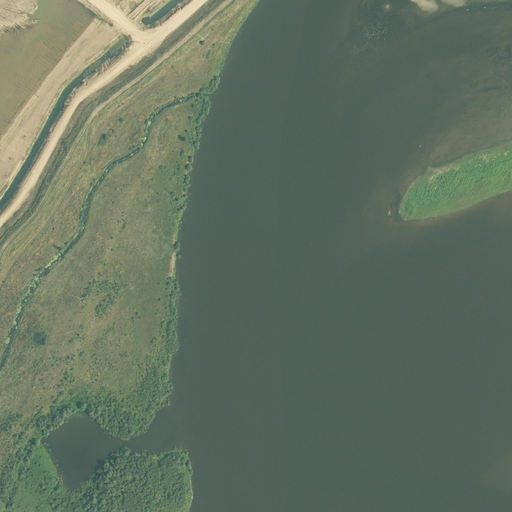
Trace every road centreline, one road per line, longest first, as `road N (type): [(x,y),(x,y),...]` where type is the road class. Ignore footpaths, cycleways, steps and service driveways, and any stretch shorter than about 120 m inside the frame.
road 1 (track): [(229,0),(94,112),(0,257)]
road 2 (track): [(0,222),(80,94),(199,0)]
road 3 (track): [(0,287),(79,168),(89,121)]
